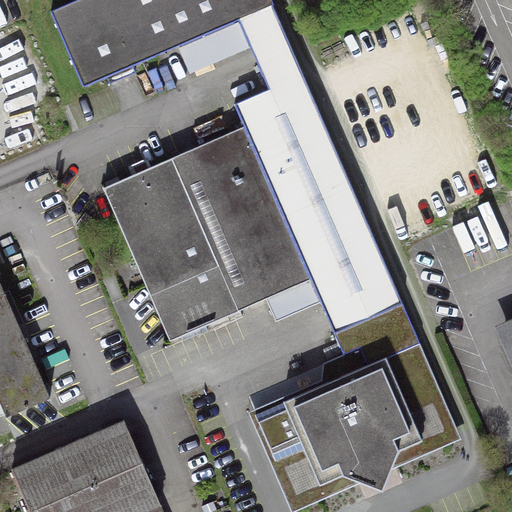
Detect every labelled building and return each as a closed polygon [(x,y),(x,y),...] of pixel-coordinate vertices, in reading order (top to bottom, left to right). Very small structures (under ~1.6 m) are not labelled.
[(97,194),(163,346),(305,285),(327,335),(394,306),(264,9),(267,8),(263,0),(85,0),(41,19),(72,91),(228,23),(260,96),(228,110),(238,134),(97,194)] [(47,401),(0,292),(0,412),(3,420),(47,401)] [(511,360),(511,306),(493,315),(511,360)] [(414,348),(396,309),(329,338),(339,362),(319,370),(324,382),(244,415),(286,511),(294,511),(352,488),(365,496),(369,481),(457,444),(414,348)] [(160,511),(125,426),(13,473),(28,511),(160,511)]
